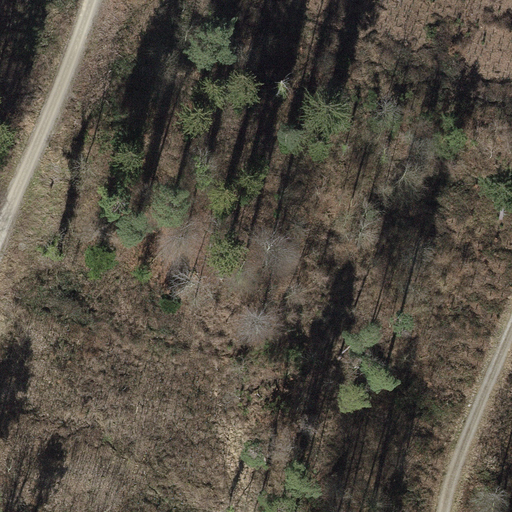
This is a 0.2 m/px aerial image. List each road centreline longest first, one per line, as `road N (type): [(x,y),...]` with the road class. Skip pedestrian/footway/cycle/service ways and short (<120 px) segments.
road 1 (track): [(91,0),(0,232)]
road 2 (track): [(447,511),(447,492),(511,330)]
